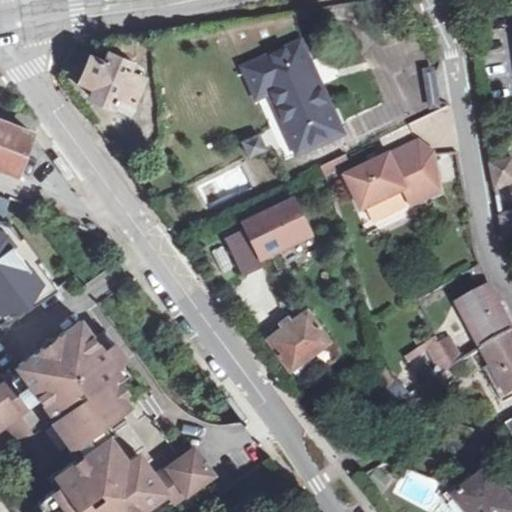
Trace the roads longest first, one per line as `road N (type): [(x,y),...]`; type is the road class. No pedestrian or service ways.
road 1 (tertiary): [(331,511),(124,214)]
road 2 (residential): [(443,0),(465,79),(486,249),(511,294)]
road 3 (tertiary): [(124,214),(49,112),(23,24)]
road 4 (secondary): [(23,24),(198,0)]
road 5 (residential): [(0,176),(71,211),(124,214)]
